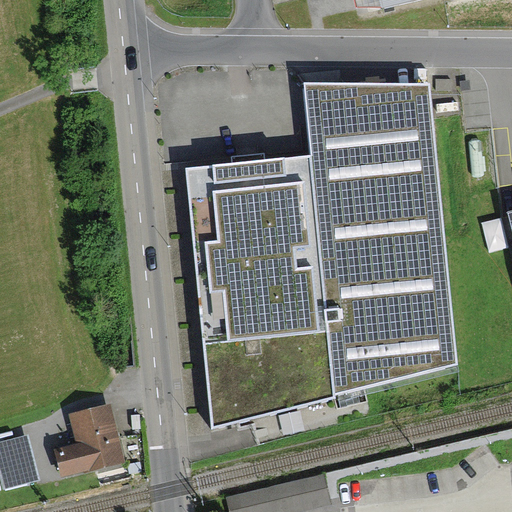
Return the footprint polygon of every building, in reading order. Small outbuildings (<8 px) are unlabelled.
[(359,0),(362,11),(432,0),(359,0)] [(304,72),(313,161),(335,399),(450,367),(422,75),(304,72)] [(189,172),(213,430),(335,399),(313,161),(189,172)] [(491,254),(511,248),(511,236),(508,219),(484,225),(491,254)] [(123,464),(109,406),(74,415),(81,445),(62,449),(68,472),(87,467),(88,472),(123,464)] [(0,470),(5,492),(40,483),(28,436),(0,442),(0,470)] [(324,479),(229,501),(231,511),(307,511),(331,507),(324,479)]
